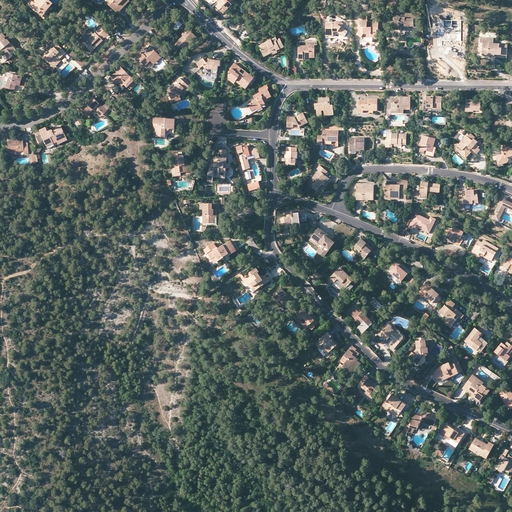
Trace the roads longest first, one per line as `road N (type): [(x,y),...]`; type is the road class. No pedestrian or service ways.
road 1 (residential): [(273,189),(274,248),(371,358),(392,376),(511,430)]
road 2 (residential): [(511,85),(288,86)]
road 3 (residential): [(172,0),(71,99),(27,123),(0,127)]
road 4 (residential): [(511,189),(456,173),(360,169),(344,183),(335,215)]
road 5 (residential): [(511,307),(429,254),(335,215)]
road 6 (track): [(0,281),(87,235),(133,235),(170,250)]
road 7 (residential): [(288,86),(184,0)]
